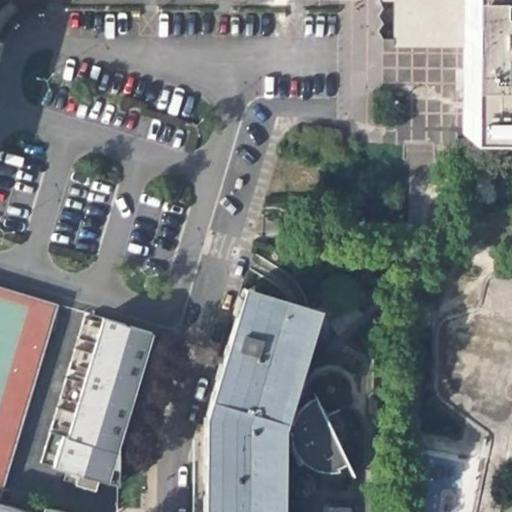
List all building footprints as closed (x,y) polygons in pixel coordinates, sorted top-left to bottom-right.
[(0,0),(0,12),(49,12),(109,12),(109,0),(0,0)] [(238,12),(238,0),(113,0),(113,10),(179,11),(238,12)] [(360,13),(360,0),(241,0),(241,11),(286,11),(360,13)] [(443,37),(461,37),(461,0),(375,0),(381,8),(374,13),(381,22),(374,28),(380,36),(397,36),(402,43),(411,37),(416,43),(427,37),(434,43),(443,37)] [(511,0),(461,0),(461,37),(459,131),(500,131),(511,131),(511,0)] [(232,312),(303,333),(312,304),(241,283),(232,312)] [(0,497),(3,498),(19,448),(63,304),(0,284),(0,497)] [(107,315),(87,310),(41,454),(40,464),(68,472),(66,480),(78,485),(96,489),(102,488),(105,480),(114,484),(120,485),(126,481),(125,446),(161,327),(127,316),(107,315)] [(303,333),(232,312),(226,331),(202,408),(201,511),(276,511),(278,443),(278,419),(279,416),(303,333)] [(318,414),(321,413),(310,392),(307,393),(302,396),(297,401),(295,403),(298,405),(301,402),(303,401),(307,400),(310,401),(313,403),(314,405),(318,414)] [(285,418),(279,416),(278,419),(278,443),(288,443),(290,447),(295,444),(302,460),(305,463),(311,466),(320,468),(325,469),(333,468),(335,467),(334,465),(344,459),(321,413),(318,414),(314,405),(313,403),(310,401),(307,400),(303,401),(301,402),(298,405),(295,403),(285,418)] [(46,511),(3,498),(0,497),(0,511),(81,511),(48,502),(46,511)]
